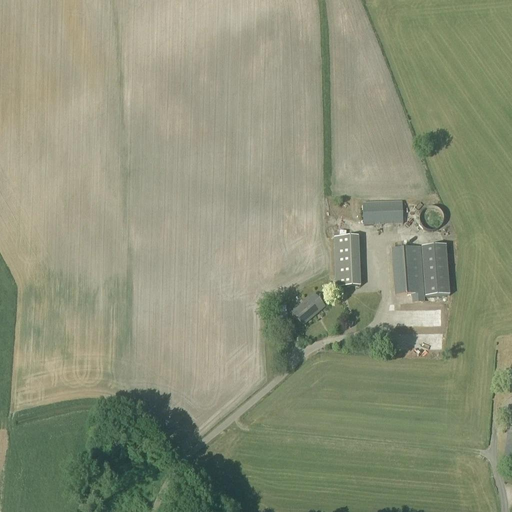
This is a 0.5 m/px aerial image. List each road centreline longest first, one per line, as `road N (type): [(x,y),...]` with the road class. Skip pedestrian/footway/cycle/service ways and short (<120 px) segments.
road 1 (track): [(232,418),(241,429),(488,457)]
road 2 (unclassified): [(153,511),(170,472),(232,418)]
